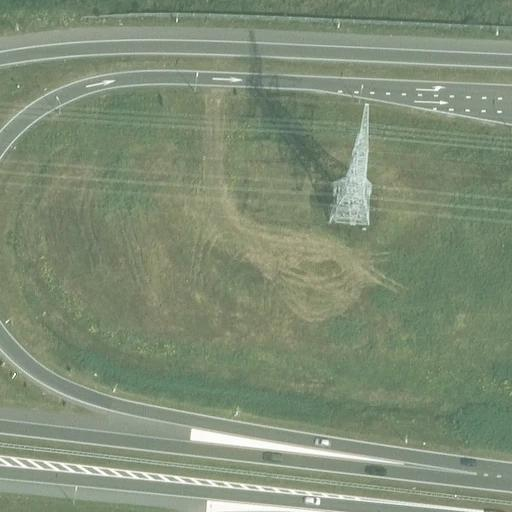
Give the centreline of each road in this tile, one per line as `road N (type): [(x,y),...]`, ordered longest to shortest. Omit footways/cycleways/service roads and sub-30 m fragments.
road 1 (trunk): [(0,148),(49,104),(126,83),(331,85),(511,106)]
road 2 (motorway): [(511,61),(91,49),(0,61)]
road 3 (trunk): [(474,479),(69,395),(27,368),(0,336)]
road 4 (trunk): [(474,479),(0,428)]
road 5 (trunk): [(0,472),(387,511)]
